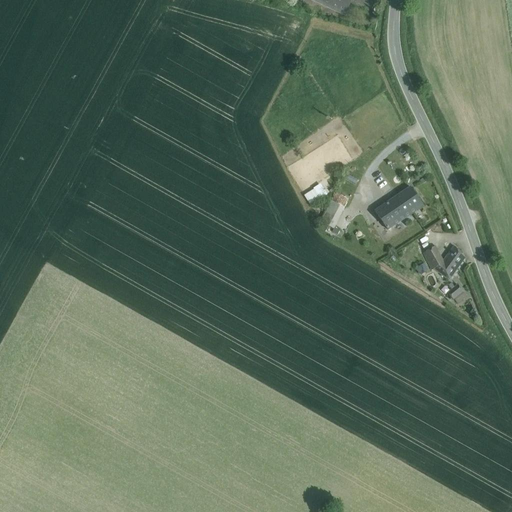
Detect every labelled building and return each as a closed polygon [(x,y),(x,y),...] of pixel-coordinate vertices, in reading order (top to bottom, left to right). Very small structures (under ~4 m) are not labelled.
[(352,0),(314,0),(345,15),(351,2),(352,0)] [(378,0),(352,0),(351,2),(373,12),(378,0)] [(359,179),(347,173),(337,192),(349,199),(359,179)] [(424,206),(411,187),(395,198),(408,217),(424,206)] [(312,205),(321,198),(315,189),(305,195),(312,205)] [(349,199),(337,192),(332,201),(337,204),(345,208),(349,199)] [(395,198),(375,211),(388,230),(408,217),(395,198)] [(340,214),(328,208),(321,222),(333,228),(340,214)] [(444,261),(436,246),(423,253),(432,270),(435,268),(444,261)] [(455,246),(444,261),(435,268),(439,273),(449,280),(465,257),(455,246)] [(417,267),(421,275),(429,271),(426,263),(417,267)] [(458,285),(449,293),(453,299),(463,291),(458,285)] [(463,291),(453,299),(457,304),(467,296),(463,291)]
